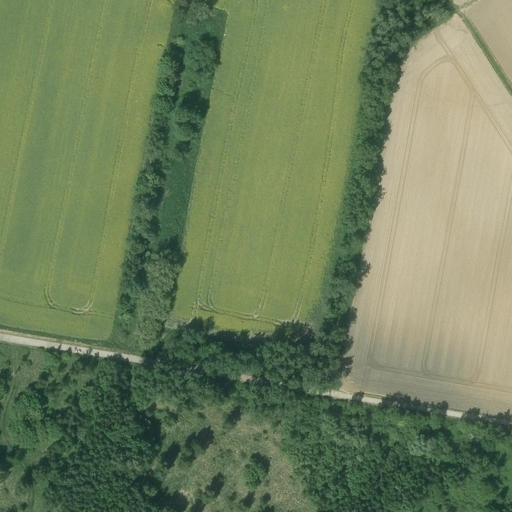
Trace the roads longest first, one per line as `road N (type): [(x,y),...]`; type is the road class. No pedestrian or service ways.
road 1 (track): [(511,425),(0,338)]
road 2 (track): [(457,10),(403,49),(388,84),(330,393)]
road 3 (track): [(121,358),(154,234),(186,48)]
